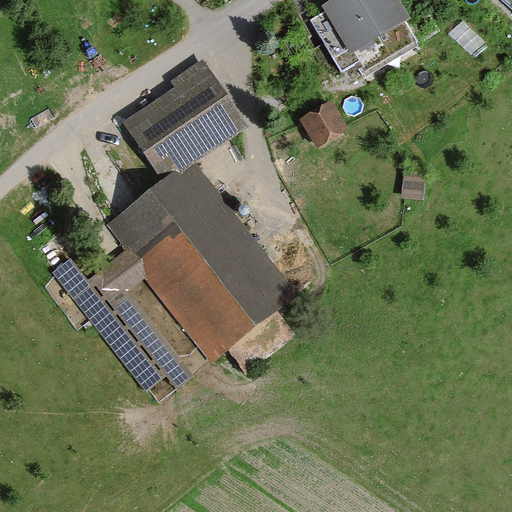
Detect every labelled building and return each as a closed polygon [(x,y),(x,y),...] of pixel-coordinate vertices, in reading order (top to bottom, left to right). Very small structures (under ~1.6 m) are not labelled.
[(414,0),(359,0),(341,11),(367,57),(427,22),(414,0)] [(175,173),(252,123),(220,74),(143,124),(175,173)] [(339,107),(316,123),(332,146),(354,130),(339,107)] [(437,171),(415,171),(415,194),(437,194),(437,171)] [(298,303),(199,180),(124,240),(137,256),(88,295),(160,384),(209,345),(223,363),(298,303)] [(87,276),(54,277),(55,315),(74,314),(74,327),(88,326),(87,276)]
